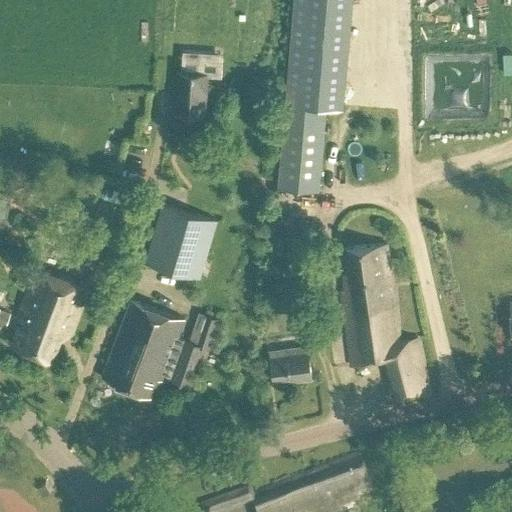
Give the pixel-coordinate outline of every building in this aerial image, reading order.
[(286,100),(279,184),(322,187),(328,103),(332,56),(289,52),(286,100)] [(201,112),(204,75),(177,73),(174,110),(201,112)] [(213,261),(205,258),(216,220),(162,205),(145,262),(199,278),(200,275),(208,278),(213,261)] [(93,208),(78,246),(101,254),(107,239),(105,238),(108,229),(111,230),(116,217),(93,208)] [(386,358),(397,397),(430,391),(415,336),(399,339),(391,288),(389,288),(382,242),(344,248),(348,271),(342,272),(344,289),(339,290),(350,363),(386,358)] [(87,286),(36,266),(13,325),(17,326),(10,343),(48,357),(56,337),(70,332),(87,286)] [(204,312),(199,330),(194,340),(176,334),(182,318),(130,298),(100,377),(149,395),(156,377),(159,378),(160,376),(162,377),(164,372),(191,382),(203,344),(211,347),(220,318),(204,312)] [(328,308),(327,299),(314,301),(315,310),(328,308)] [(0,307),(0,319),(8,322),(11,312),(0,307)] [(331,332),(328,311),(316,313),(319,334),(331,332)] [(310,378),(304,347),(269,352),(274,384),(310,378)] [(200,511),(344,511),(360,506),(358,501),(372,496),(358,459),(251,500),(248,493),(200,511)] [(44,492),(52,488),(47,478),(38,483),(44,492)]
